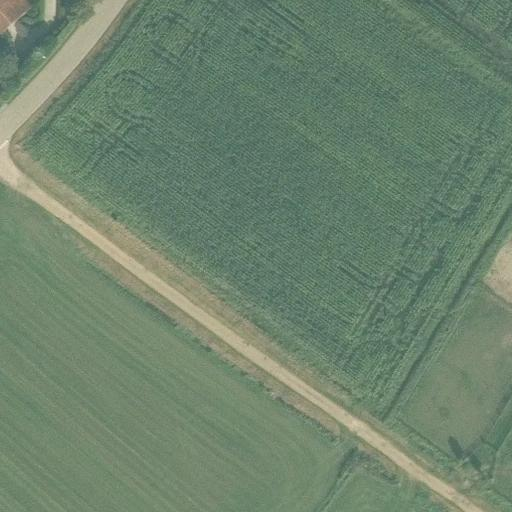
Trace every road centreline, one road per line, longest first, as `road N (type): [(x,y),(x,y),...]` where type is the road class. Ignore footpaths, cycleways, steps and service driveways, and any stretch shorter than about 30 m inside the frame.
road 1 (track): [(0,174),(472,511)]
road 2 (tertiary): [(115,0),(81,49),(0,129)]
